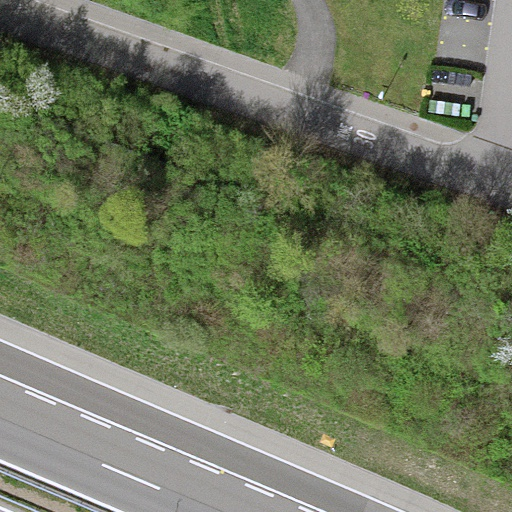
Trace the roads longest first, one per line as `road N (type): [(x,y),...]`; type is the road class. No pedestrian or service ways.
road 1 (residential): [(511,200),(308,116),(0,8)]
road 2 (motorway): [(213,511),(0,421)]
